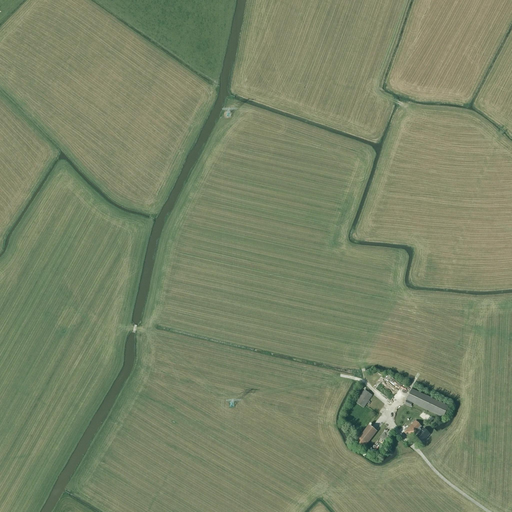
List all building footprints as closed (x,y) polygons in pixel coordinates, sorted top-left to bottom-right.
[(380,383),(376,388),(391,399),(398,390),(385,380),(382,384),(380,383)] [(404,404),(410,407),(412,403),(443,418),(449,407),(412,389),(406,400),(404,404)] [(356,403),(364,408),(372,396),(365,390),(356,403)] [(408,435),(411,438),(414,435),(418,439),(426,431),(415,421),(407,430),(405,428),(402,431),(407,436),(408,435)] [(356,442),(364,448),(377,432),(369,426),(356,442)]
